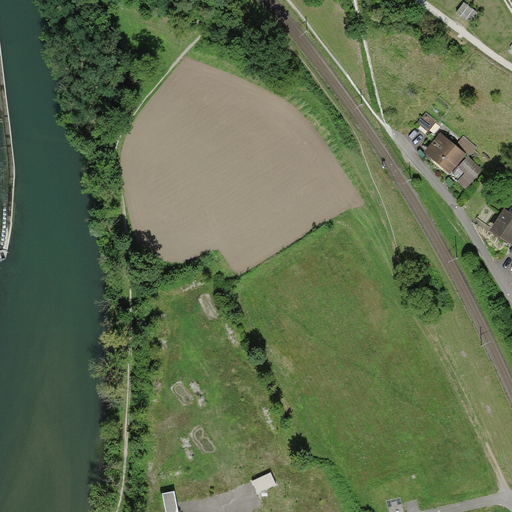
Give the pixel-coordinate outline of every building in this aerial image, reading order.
[(478,13),(464,2),(456,12),(470,23),(478,13)] [(436,121),(425,113),(417,124),(427,132),(436,121)] [(483,170),(441,133),(423,152),(465,189),(483,170)] [(511,215),(504,210),(489,233),(508,245),(511,239),(511,215)] [(254,482),(258,492),(275,484),(270,474),(254,482)] [(178,511),(174,493),(163,495),(166,511),(178,511)]
